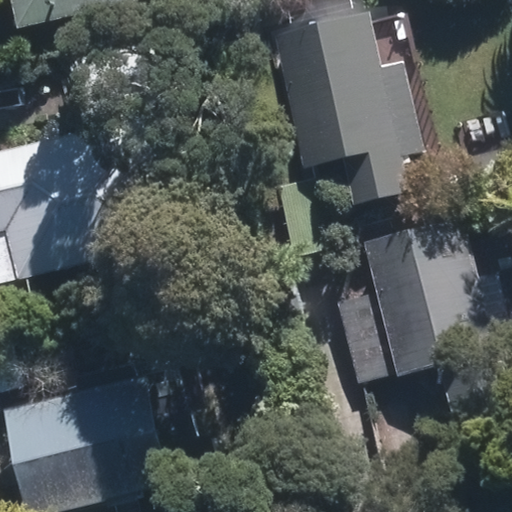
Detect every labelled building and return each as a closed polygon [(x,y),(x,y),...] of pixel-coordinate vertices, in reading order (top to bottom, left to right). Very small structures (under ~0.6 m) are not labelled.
[(8,0),(13,23),(116,0),(8,0)] [(377,62),(365,10),(272,31),(301,160),(338,152),(349,198),(405,185),(397,151),(422,146),(403,57),(377,62)] [(139,37),(81,50),(95,114),(153,101),(139,37)] [(138,112),(0,143),(0,223),(3,223),(14,270),(165,236),(138,112)] [(511,140),(463,151),(469,186),(511,178),(511,140)] [(394,376),(494,353),(462,213),(362,236),(374,284),(337,294),(355,374),(392,366),(394,376)] [(45,328),(0,339),(0,393),(48,385),(45,328)] [(5,402),(30,510),(191,474),(174,402),(151,407),(144,370),(5,402)]
